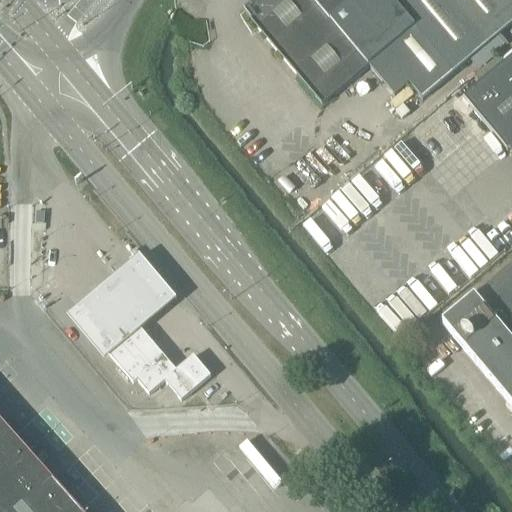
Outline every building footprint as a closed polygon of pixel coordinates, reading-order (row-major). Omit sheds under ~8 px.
[(511,0),(261,0),(243,15),(244,15),(322,108),(368,69),(394,99),(409,87),(422,102),(511,26),(511,0)] [(511,60),(463,102),(507,154),(511,149),(511,60)] [(395,114),(401,122),(409,115),(403,108),(395,114)] [(511,269),(442,328),(511,411),(511,269)] [(164,385),(167,388),(181,404),(210,380),(193,359),(175,374),(138,330),(107,357),(133,387),(137,384),(149,398),(164,385)] [(77,511),(0,424),(0,511),(77,511)]
